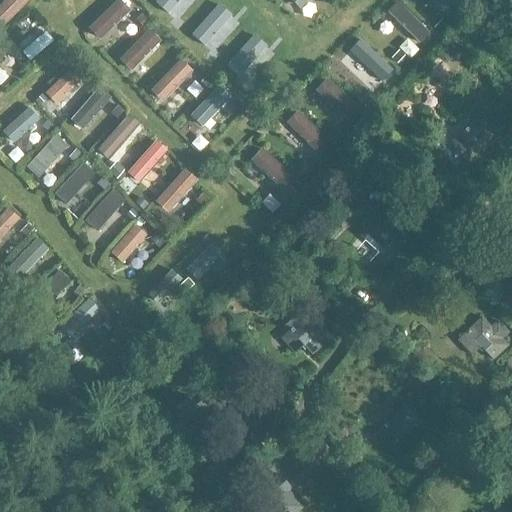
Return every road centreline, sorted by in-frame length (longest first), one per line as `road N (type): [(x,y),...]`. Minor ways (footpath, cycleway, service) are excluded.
road 1 (unknown): [(447,233),(343,326),(305,378),(309,409),(378,511)]
road 2 (unknown): [(234,0),(299,51),(365,0)]
